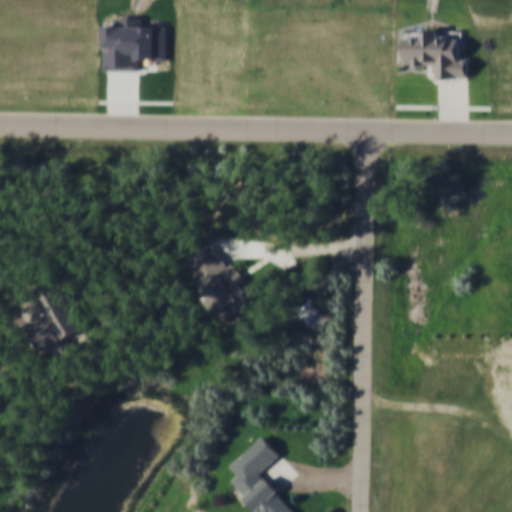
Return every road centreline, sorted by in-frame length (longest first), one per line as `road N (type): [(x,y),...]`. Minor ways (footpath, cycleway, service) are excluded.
road 1 (residential): [(511,136),(0,124)]
road 2 (residential): [(363,511),(370,136)]
